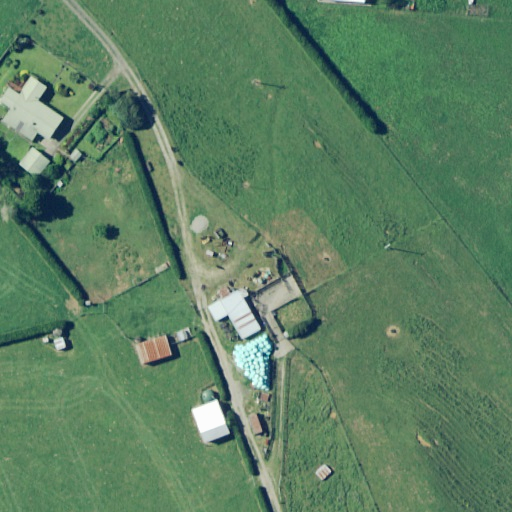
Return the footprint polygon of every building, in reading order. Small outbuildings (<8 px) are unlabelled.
[(47,88),(32,78),(20,96),(10,89),(1,102),(12,109),(3,122),(32,141),(37,132),(49,140),(63,119),(37,102),(47,88)] [(50,162),(32,148),(19,165),(37,178),(50,162)] [(260,330),(240,291),(232,295),(227,287),(219,291),(224,300),(208,307),(216,321),(229,314),(242,340),(260,330)] [(64,336),(52,339),(55,351),(67,348),(64,336)] [(172,355),(166,336),(136,345),(142,364),(148,363),(150,371),(170,365),(167,356),(172,355)] [(230,434),(217,401),(193,411),(205,443),(230,434)] [(262,432),(257,414),(249,417),(254,435),(262,432)]
